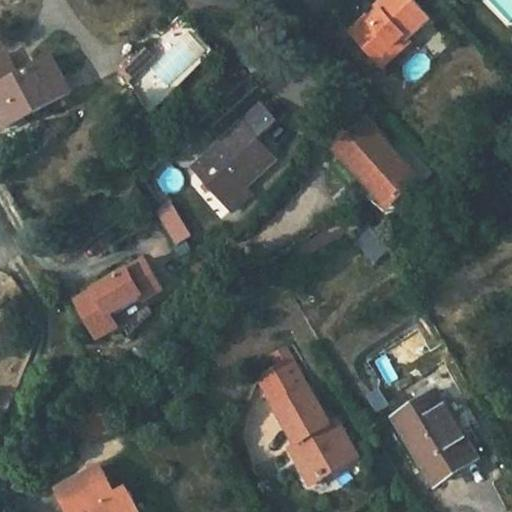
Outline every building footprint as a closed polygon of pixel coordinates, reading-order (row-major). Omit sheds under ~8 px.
[(431,17),(416,0),(383,0),(379,4),(381,5),(370,15),(368,14),(351,29),(389,71),(421,42),(413,33),(431,17)] [(262,42),(242,61),(264,84),(283,64),(262,42)] [(124,71),(131,78),(152,58),(146,51),(124,71)] [(6,55),(0,58),(0,117),(6,129),(72,93),(53,59),(19,77),(6,55)] [(244,120),(259,137),(276,122),(262,106),(244,120)] [(378,179),(377,187),(393,205),(422,179),(366,120),(336,148),(364,178),(371,172),(378,179)] [(251,195),(246,189),(241,183),(270,154),(243,123),(195,166),(235,210),(251,195)] [(241,183),(246,189),(277,161),(270,154),(241,183)] [(371,172),(364,178),(374,189),(377,187),(378,179),(371,172)] [(156,208),(172,246),(191,238),(175,200),(156,208)] [(370,227),(357,234),(379,257),(389,248),(370,227)] [(419,242),(401,257),(406,265),(425,250),(419,242)] [(122,317),(149,301),(165,291),(148,260),(80,301),(102,338),(126,324),(122,317)] [(122,317),(126,324),(133,335),(156,313),(149,301),(122,317)] [(326,477),(360,456),(339,421),(333,424),(292,359),(258,379),(275,407),(299,445),(293,449),(312,481),(324,473),(326,477)] [(438,391),(396,418),(438,484),(487,453),(471,427),(464,432),(438,391)] [(390,406),(385,397),(376,403),(381,412),(390,406)] [(116,427),(104,404),(65,426),(77,449),(116,427)] [(140,511),(128,488),(117,494),(102,466),(60,489),(72,511),(140,511)]
